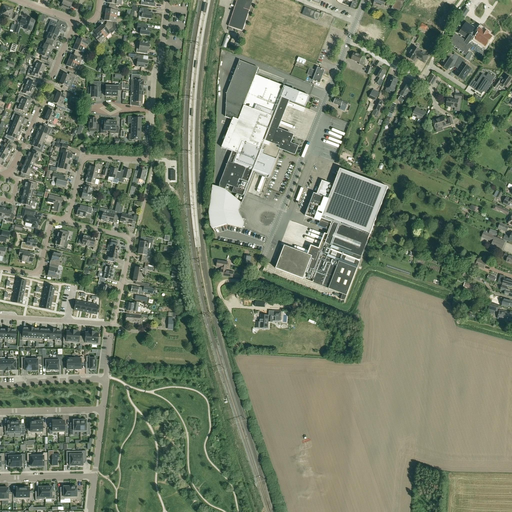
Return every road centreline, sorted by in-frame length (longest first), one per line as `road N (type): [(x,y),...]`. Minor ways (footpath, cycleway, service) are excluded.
road 1 (unclassified): [(286,332),(237,323),(217,285),(255,276),(347,41)]
road 2 (residential): [(10,169),(73,19)]
road 3 (residential): [(114,321),(131,243),(65,220)]
